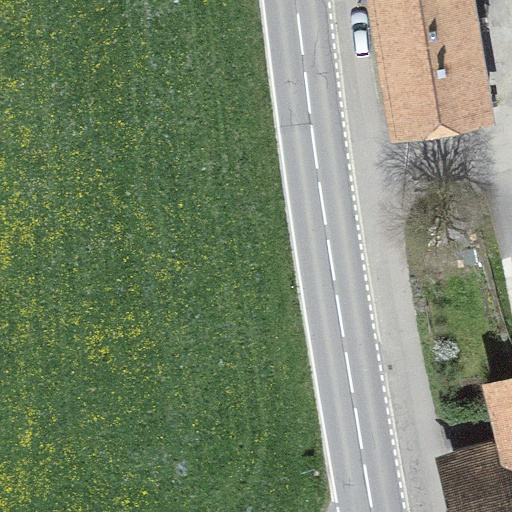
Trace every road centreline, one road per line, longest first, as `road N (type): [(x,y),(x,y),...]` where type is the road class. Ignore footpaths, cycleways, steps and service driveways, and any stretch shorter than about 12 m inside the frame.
road 1 (secondary): [(372,511),(296,0)]
road 2 (track): [(320,187),(403,172),(456,172),(511,186)]
